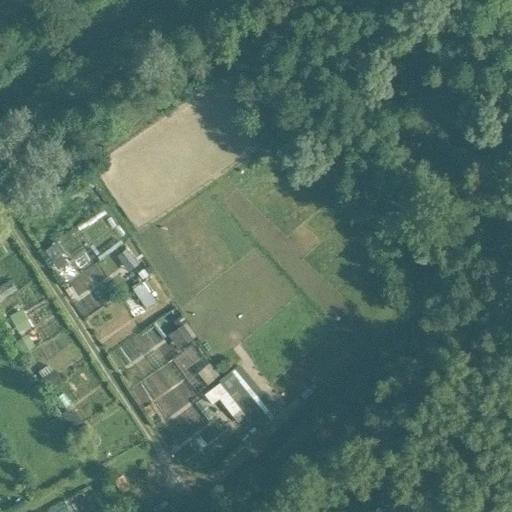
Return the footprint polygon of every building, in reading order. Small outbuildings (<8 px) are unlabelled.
[(88,179),(81,184),(87,191),(93,186),(88,179)] [(52,245),(44,251),(51,261),(59,256),(52,245)] [(126,249),(116,256),(122,264),(131,257),(126,249)] [(142,269),(137,273),(141,279),(146,276),(142,269)] [(9,276),(0,282),(0,292),(3,296),(17,286),(9,276)] [(109,292),(99,298),(103,305),(113,298),(109,292)] [(23,306),(9,313),(18,331),(32,324),(23,306)] [(26,335),(15,341),(22,353),(33,347),(26,335)] [(193,342),(173,360),(201,391),(221,374),(193,342)] [(208,392),(232,419),(242,410),(259,429),(281,409),(240,363),(208,392)] [(54,371),(42,378),(48,387),(60,380),(54,371)]
